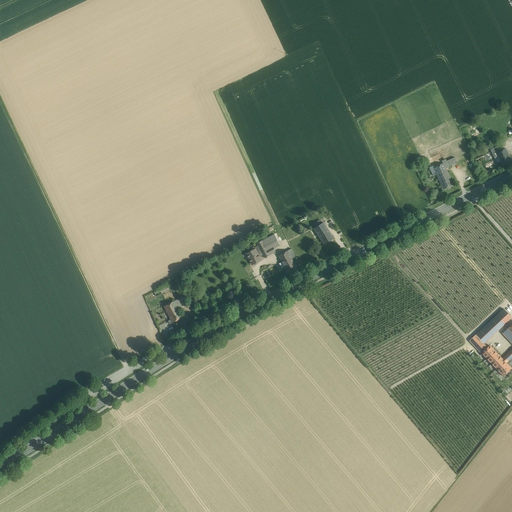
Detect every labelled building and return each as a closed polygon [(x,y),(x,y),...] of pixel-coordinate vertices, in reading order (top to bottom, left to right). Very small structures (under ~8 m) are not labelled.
[(498,156),(495,157),(497,163),(501,162),(503,165),(511,161),(505,148),(498,152),(497,153),(498,156)] [(455,157),(447,161),(447,162),(449,167),(457,163),(455,157)] [(443,163),(434,167),(438,177),(448,173),(445,168),(443,163)] [(448,173),(438,177),(444,189),(453,185),(448,173)] [(313,224),(316,227),(323,223),(321,219),(313,224)] [(324,225),(315,230),(323,245),(333,239),(324,225)] [(274,234),(262,241),(264,245),(271,242),(276,239),(274,234)] [(264,245),(262,241),(257,243),(259,245),(261,249),(260,249),(262,252),(262,253),(263,255),(265,258),(270,255),(264,245)] [(271,242),(264,245),(270,255),(276,252),(274,248),(273,246),(271,242)] [(261,249),(259,245),(254,247),(255,249),(260,257),(263,255),(262,253),(262,252),(260,249),(261,249)] [(255,249),(247,254),(252,264),(261,260),(260,257),(255,249)] [(288,251),(279,256),(282,261),(291,256),(288,251)] [(291,256),(282,261),(288,272),(297,267),(295,264),(295,263),(292,259),(291,256)] [(167,285),(159,289),(162,293),(169,290),(167,285)] [(180,298),(176,300),(179,306),(181,310),(185,309),(180,298)] [(176,300),(165,305),(167,311),(179,306),(176,300)] [(179,306),(167,311),(173,323),(184,318),(181,310),(179,306)] [(482,353),(488,347),(484,343),(511,317),(503,309),(469,341),(481,353),(482,353)] [(511,335),(506,329),(503,333),(511,342),(511,335)] [(487,358),(495,351),(490,345),(488,347),(482,353),(487,358)] [(511,357),(511,349),(502,358),(507,363),(511,357)] [(492,363),(500,356),(495,351),(487,358),(492,363)] [(511,368),(507,363),(502,358),(500,356),(492,363),(503,376),(511,368)]
